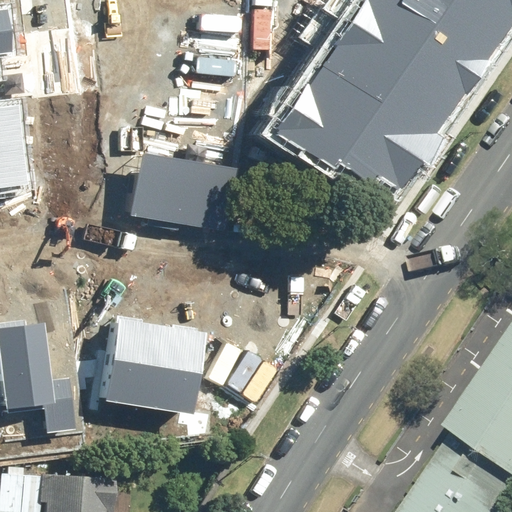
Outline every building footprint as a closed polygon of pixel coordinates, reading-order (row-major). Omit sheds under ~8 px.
[(511,0),(364,0),(280,130),(375,192),(381,182),(403,197),(443,136),(438,132),(511,19),(511,0)] [(0,53),(14,52),(10,12),(0,13),(0,53)] [(0,106),(0,187),(27,184),(18,105),(0,106)] [(147,147),(133,212),(228,232),(242,168),(147,147)] [(112,314),(100,395),(184,408),(197,327),(112,314)] [(0,324),(0,373),(4,410),(49,405),(52,432),(71,430),(65,377),(51,378),(45,320),(0,324)] [(508,511),(511,507),(511,353),(402,511),(508,511)] [(109,478),(0,472),(0,511),(14,511),(99,511),(100,507),(108,508),(109,478)]
